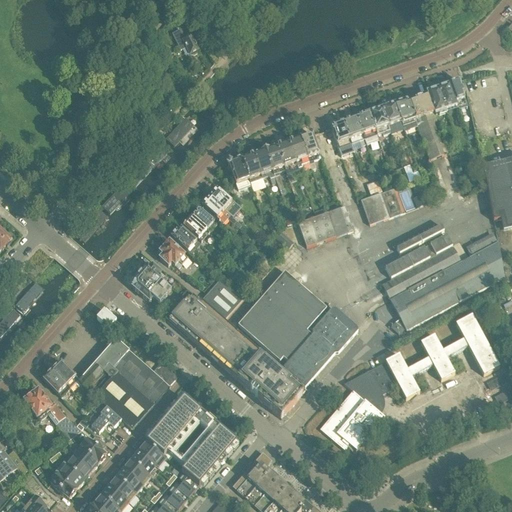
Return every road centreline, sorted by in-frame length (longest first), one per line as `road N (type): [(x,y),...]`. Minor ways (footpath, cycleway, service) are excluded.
road 1 (residential): [(98,280),(210,155),(244,129),(448,52),(482,30)]
road 2 (residential): [(195,365),(71,511)]
road 3 (residential): [(511,439),(414,479),(376,511)]
road 4 (unclassified): [(280,441),(347,361),(384,334)]
road 5 (residential): [(98,280),(0,392)]
road 6 (residential): [(195,365),(98,280)]
